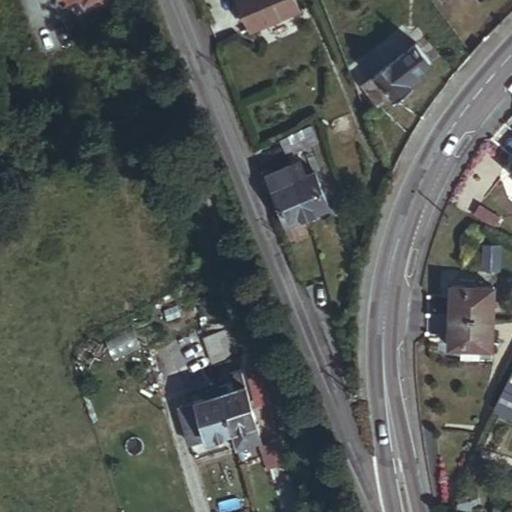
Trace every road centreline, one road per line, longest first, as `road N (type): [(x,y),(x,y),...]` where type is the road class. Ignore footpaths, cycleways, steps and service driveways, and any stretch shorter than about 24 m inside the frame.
road 1 (residential): [(172,0),(351,453),(393,511)]
road 2 (secondary): [(511,54),(442,143),(392,255),(383,364),(407,511)]
